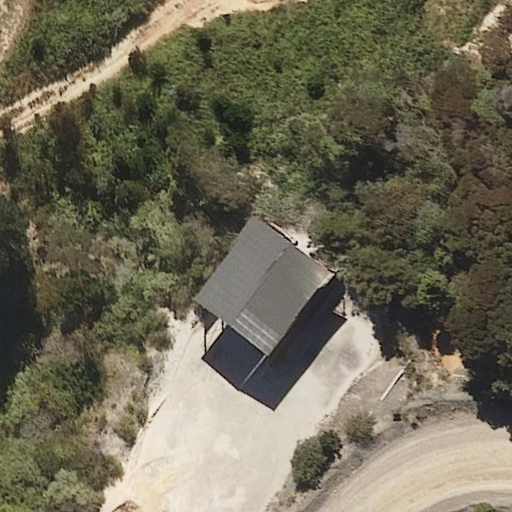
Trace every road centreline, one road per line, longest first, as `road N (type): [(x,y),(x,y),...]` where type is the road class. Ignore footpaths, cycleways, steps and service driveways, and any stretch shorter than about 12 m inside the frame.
road 1 (track): [(0,122),(113,61),(187,0)]
road 2 (track): [(226,327),(199,383),(200,511)]
road 3 (track): [(372,511),(418,477),(511,466)]
